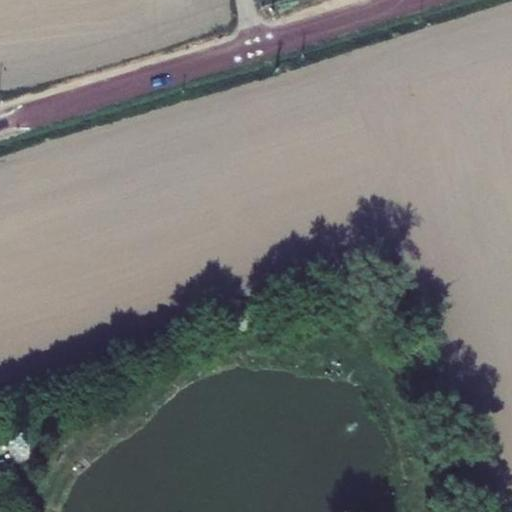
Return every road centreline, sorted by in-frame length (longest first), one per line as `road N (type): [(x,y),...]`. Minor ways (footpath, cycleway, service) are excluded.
road 1 (tertiary): [(255,48),(0,125)]
road 2 (tertiary): [(412,0),(255,48)]
